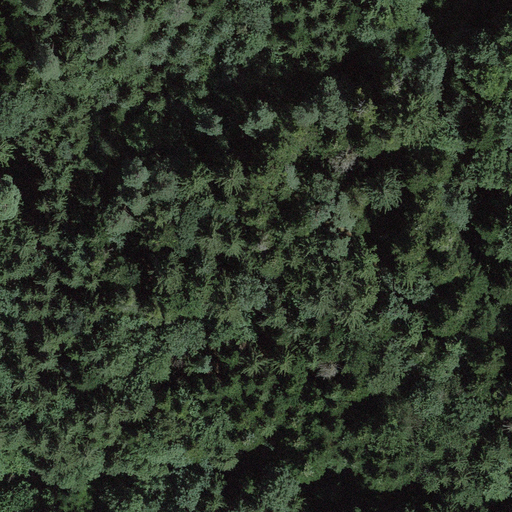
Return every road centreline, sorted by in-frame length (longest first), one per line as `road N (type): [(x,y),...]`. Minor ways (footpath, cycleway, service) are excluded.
road 1 (track): [(0,469),(511,322)]
road 2 (track): [(0,490),(47,487),(233,511)]
